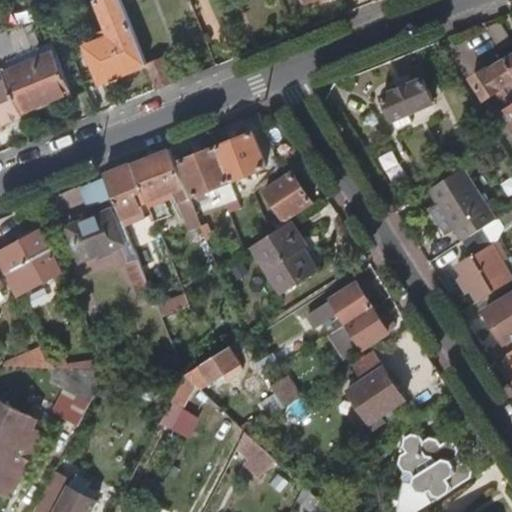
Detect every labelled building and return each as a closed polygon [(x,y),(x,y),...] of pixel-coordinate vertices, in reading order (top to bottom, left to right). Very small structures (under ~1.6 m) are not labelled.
[(106,80),(146,65),(120,0),(96,0),(94,1),(107,31),(89,39),(90,43),(85,45),(92,62),(98,60),(106,80)] [(22,118),(23,121),(37,113),(35,107),(21,73),(45,62),(40,48),(16,58),(5,33),(4,33),(0,23),(0,64),(5,78),(7,82),(22,118)] [(21,73),(35,107),(71,92),(58,57),(45,62),(21,73)] [(146,65),(156,91),(175,83),(163,58),(146,65)] [(101,83),(106,80),(98,60),(92,62),(101,83)] [(511,69),(507,61),(506,61),(489,72),(487,69),(473,78),(486,99),(497,93),(504,103),(511,97),(511,104),(506,109),(511,117),(511,69)] [(0,132),(6,131),(3,124),(22,118),(7,82),(0,84),(0,132)] [(432,102),(424,82),(383,99),(391,119),(407,113),(432,102)] [(407,113),(391,119),(395,129),(411,122),(407,113)] [(252,134),(216,148),(230,183),(267,168),(252,134)] [(501,143),(495,134),(456,159),(462,168),(501,143)] [(230,183),(216,148),(181,162),(194,197),(230,183)] [(194,212),(169,150),(132,165),(142,190),(146,200),(161,195),(173,191),(184,216),(194,212)] [(142,190),(132,165),(104,177),(105,178),(113,199),(122,219),(141,211),(134,193),(142,190)] [(462,168),(429,190),(439,205),(454,231),(488,209),(462,168)] [(284,219),(311,201),(293,172),(265,190),(284,219)] [(113,199),(105,178),(77,189),(86,210),(113,199)] [(235,202),(231,192),(222,196),(226,206),(235,202)] [(146,200),(154,221),(169,215),(161,195),(146,200)] [(454,231),(439,205),(430,210),(446,236),(454,231)] [(119,238),(105,207),(65,223),(80,254),(119,238)] [(454,231),(461,242),(495,220),(488,209),(454,231)] [(292,220),(270,234),(254,244),(252,245),(282,291),(316,268),(299,239),(302,236),(292,220)] [(38,231),(0,252),(0,266),(16,297),(53,277),(51,272),(59,267),(38,231)] [(482,249),(456,266),(460,273),(455,277),(464,291),(469,287),(477,299),(504,281),(482,249)] [(152,260),(140,265),(147,281),(159,277),(152,260)] [(140,265),(138,261),(124,266),(138,301),(152,295),(147,281),(140,265)] [(349,325),(374,309),(370,302),(377,296),(366,279),(319,310),(328,323),(342,314),(349,325)] [(511,292),(485,311),(495,327),(511,316),(511,292)] [(378,315),(374,309),(349,325),(331,336),(347,358),(388,331),(378,315)] [(315,332),(328,323),(319,310),(307,318),(315,332)] [(378,315),(388,331),(395,327),(385,310),(378,315)] [(511,316),(495,327),(503,341),(506,339),(508,341),(511,338),(511,316)] [(48,355),(53,365),(106,369),(100,357),(67,362),(60,348),(48,355)] [(229,348),(185,375),(194,385),(196,387),(211,378),(214,381),(239,364),(229,348)] [(406,400),(375,352),(353,365),(362,381),(349,389),(377,433),(387,426),(381,416),(406,400)] [(281,365),(273,354),(257,363),(265,375),(281,365)] [(75,428),(106,369),(53,365),(48,365),(48,381),(62,390),(51,414),(75,428)] [(350,367),(335,377),(341,385),(356,376),(350,367)] [(194,385),(185,375),(171,402),(183,407),(194,385)] [(117,382),(105,376),(98,394),(108,399),(117,382)] [(276,393),(286,408),(302,398),(294,386),(290,379),(273,388),(276,393)] [(304,381),(294,386),(302,398),(310,392),(304,381)] [(286,408),(276,393),(258,405),(268,419),(286,408)] [(14,491),(22,473),(29,458),(41,433),(26,425),(30,416),(0,402),(0,492),(6,496),(9,489),(14,491)] [(275,459),(246,433),(238,447),(250,459),(247,463),(260,476),(275,459)] [(401,511),(418,511),(471,479),(473,473),(468,464),(462,465),(458,455),(459,450),(454,444),(444,442),(442,446),(439,445),(439,440),(432,439),(427,442),(424,442),(421,437),(411,437),(406,441),(404,448),(407,454),(403,458),(400,465),(404,470),(405,472),(411,472),(416,481),(412,483),(406,482),(406,484),(405,487),(402,487),(401,501),(403,502),(401,511)] [(29,458),(22,473),(29,476),(37,461),(29,458)] [(405,472),(404,470),(401,477),(406,484),(406,482),(412,483),(416,481),(411,472),(405,472)] [(47,483),(31,511),(90,511),(93,506),(91,505),(95,498),(98,490),(89,485),(91,480),(77,473),(70,485),(67,491),(66,491),(62,492),(47,483)] [(333,511),(306,487),(299,500),(310,511),(333,511)]
